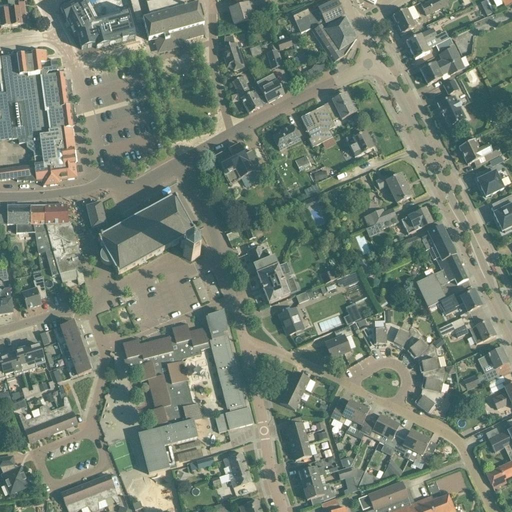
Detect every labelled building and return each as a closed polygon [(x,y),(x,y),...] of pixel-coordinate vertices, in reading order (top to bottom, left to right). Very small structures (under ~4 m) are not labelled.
[(72,0),(63,5),(64,7),(60,9),(67,22),(70,21),(72,25),(69,26),(75,38),(78,36),(82,50),(96,46),(96,49),(136,39),(128,10),(113,14),(114,14),(120,12),(121,16),(122,18),(96,26),(87,9),(89,8),(90,10),(91,10),(86,0),(72,0)] [(129,0),(137,27),(144,25),(148,41),(156,39),(158,49),(160,49),(161,51),(167,49),(171,48),(168,36),(204,26),(198,5),(197,5),(195,0),(129,0)] [(265,0),(244,0),(243,1),(244,6),(229,11),(234,26),(252,20),(252,18),(258,16),(256,10),(267,6),(265,0)] [(434,0),(421,6),(426,16),(448,6),(445,0),(434,0)] [(511,0),(501,0),(506,10),(511,6),(511,0)] [(291,15),(301,35),(310,30),(324,24),(325,25),(344,17),(336,2),(309,15),(306,8),(291,15)] [(13,9),(9,10),(11,27),(21,26),(20,17),(26,17),(25,3),(13,5),(13,9)] [(393,17),(402,35),(415,28),(412,22),(419,18),(413,7),(406,11),(393,17)] [(487,17),(493,14),(490,8),(484,11),(487,17)] [(0,24),(1,29),(11,27),(9,10),(0,11),(0,24)] [(321,27),(312,33),(316,40),(333,65),(344,58),(354,44),(355,39),(345,20),(334,26),(328,30),(324,32),(321,27)] [(438,53),(452,46),(448,36),(445,33),(437,37),(433,30),(406,43),(415,61),(424,57),(429,54),(427,50),(435,47),(438,53)] [(233,37),(225,38),(224,48),(228,47),(229,49),(221,51),(227,69),(231,68),(232,69),(234,72),(244,69),(238,50),(242,49),(240,43),(236,44),(235,45),(233,37)] [(277,44),(280,52),(292,47),(289,40),(277,44)] [(262,54),(260,47),(251,49),(252,56),(262,54)] [(442,63),(437,65),(437,64),(420,72),(428,86),(444,78),(449,76),(450,77),(465,69),(456,50),(440,57),(442,63)] [(35,166),(1,170),(2,182),(17,180),(17,183),(23,182),(23,183),(30,182),(30,183),(36,183),(36,184),(43,183),(43,188),(60,185),(60,182),(78,179),(72,139),(74,138),(70,107),(68,107),(67,97),(68,97),(70,94),(68,83),(67,82),(66,82),(63,71),(58,72),(56,61),(48,63),(46,52),(0,58),(0,84),(1,94),(0,94),(0,95),(0,99),(7,99),(12,140),(19,140),(19,145),(27,144),(27,148),(33,153),(35,166)] [(277,52),(267,55),(271,70),(282,67),(277,52)] [(309,81),(327,69),(325,65),(319,67),(314,66),(311,71),(305,74),(309,81)] [(472,71),(464,74),(469,84),(472,85),(476,83),(477,80),(472,71)] [(241,100),(249,115),(262,108),(254,93),(250,95),(245,86),(249,83),(246,77),(242,79),(241,79),(232,84),(241,100)] [(267,78),(256,84),(267,105),(284,96),(277,82),(271,85),(267,78)] [(454,82),(444,87),(448,96),(459,91),(454,82)] [(334,107),(326,111),(332,122),(340,118),(342,121),(356,114),(346,95),(332,102),(334,107)] [(466,120),(454,97),(437,106),(449,129),(466,120)] [(332,122),(326,111),(322,113),(320,109),(301,119),(307,132),(306,132),(307,134),(308,134),(311,140),(309,141),(312,148),(333,139),(329,131),(335,128),(332,122)] [(272,138),(280,152),(300,142),(293,126),(280,133),(280,134),(272,138)] [(352,137),(346,140),(355,158),(373,149),(365,134),(353,140),(352,137)] [(459,149),(467,166),(474,163),(476,168),(498,157),(501,156),(497,147),(490,151),(488,146),(479,151),(474,141),(459,149)] [(215,159),(230,186),(253,173),(255,177),(261,174),(258,170),(261,169),(251,152),(245,155),(239,146),(215,159)] [(296,162),(300,174),(311,169),(307,158),(296,162)] [(501,158),(493,162),(496,167),(503,163),(501,158)] [(481,180),(477,181),(485,198),(503,190),(495,173),(492,174),(489,170),(479,175),(481,180)] [(314,175),(315,182),(328,180),(326,172),(314,175)] [(376,183),(380,191),(388,187),(397,205),(412,198),(401,175),(388,181),(387,178),(376,183)] [(319,196),(304,203),(306,209),(322,202),(319,196)] [(503,210),(493,215),(502,233),(503,232),(504,234),(511,230),(511,229),(511,228),(511,227),(511,196),(502,201),(500,202),(503,210)] [(106,226),(97,229),(101,237),(100,237),(100,238),(98,239),(104,251),(103,251),(102,252),(102,253),(101,253),(101,254),(100,255),(100,257),(100,258),(100,259),(100,260),(101,261),(101,262),(102,263),(103,264),(104,265),(105,265),(106,266),(107,266),(109,266),(110,265),(112,265),(118,276),(181,241),(183,245),(182,245),(181,245),(180,246),(180,247),(180,248),(181,249),(182,249),(182,257),(191,262),(200,258),(200,248),(191,242),(190,243),(187,238),(195,234),(194,233),(195,233),(176,198),(175,198),(175,197),(109,233),(106,226)] [(92,230),(97,229),(106,226),(107,226),(101,204),(86,208),(92,230)] [(45,208),(45,225),(68,224),(67,207),(45,208)] [(16,235),(35,234),(33,225),(31,225),(30,208),(7,208),(0,208),(0,225),(16,226),(16,235)] [(30,208),(31,225),(33,225),(35,234),(38,255),(46,253),(52,277),(60,275),(53,254),(52,248),(49,239),(45,225),(45,208),(30,208)] [(369,228),(396,217),(393,209),(385,212),(384,209),(364,217),(369,228)] [(409,236),(433,224),(425,210),(414,215),(402,222),(409,236)] [(218,215),(223,223),(230,219),(225,211),(218,215)] [(396,217),(369,228),(366,230),(369,238),(383,233),(382,231),(399,223),(396,217)] [(68,224),(45,225),(49,239),(52,248),(53,254),(60,275),(63,285),(77,281),(78,285),(85,284),(71,224),(68,224)] [(434,248),(449,241),(442,227),(420,237),(423,242),(430,238),(434,248)] [(256,238),(253,228),(246,230),(249,241),(256,238)] [(226,236),(229,243),(239,238),(236,231),(226,236)] [(370,251),(364,234),(356,237),(363,254),(370,251)] [(436,260),(442,271),(442,272),(444,271),(444,270),(459,263),(449,241),(434,248),(429,251),(434,261),(436,260)] [(409,249),(406,243),(400,246),(403,252),(409,249)] [(262,247),(248,253),(257,276),(277,268),(274,259),(271,260),(266,250),(264,251),(262,247)] [(442,272),(442,271),(416,284),(428,308),(435,305),(446,299),(439,286),(447,282),(448,284),(455,280),(457,286),(468,281),(459,263),(444,270),(444,271),(442,272)] [(277,268),(257,276),(269,305),(290,297),(289,296),(298,293),(292,279),(288,281),(286,276),(285,275),(281,277),(277,268)] [(369,269),(362,273),(365,279),(367,279),(373,275),(374,275),(371,268),(369,269)] [(7,270),(0,270),(0,279),(3,282),(8,281),(7,270)] [(334,272),(320,277),(323,286),(338,280),(334,272)] [(356,273),(337,281),(338,286),(344,289),(360,282),(356,273)] [(22,294),(27,310),(41,306),(40,300),(46,298),(43,280),(34,282),(33,282),(36,290),(22,294)] [(0,316),(13,315),(9,289),(4,290),(3,292),(0,295),(0,316)] [(464,306),(468,313),(481,307),(477,299),(473,292),(458,299),(452,302),(455,308),(463,304),(464,306)] [(297,297),(300,305),(310,300),(307,293),(297,297)] [(452,302),(458,299),(456,295),(441,302),(442,304),(439,305),(445,317),(457,311),(455,308),(452,302)] [(377,302),(381,309),(384,307),(385,309),(387,308),(385,306),(388,304),(384,298),(377,302)] [(348,316),(344,317),(346,325),(361,321),(356,304),(346,307),(348,316)] [(437,309),(435,305),(428,308),(430,313),(437,309)] [(279,316),(283,326),(284,326),(288,337),(303,331),(295,310),(279,316)] [(203,329),(189,333),(187,324),(186,324),(187,326),(173,330),(172,328),(171,328),(174,339),(170,340),(169,336),(168,336),(169,338),(139,346),(138,339),(137,339),(137,341),(123,345),(123,343),(122,343),(124,353),(128,365),(126,365),(127,370),(136,368),(140,383),(147,381),(155,411),(147,413),(152,433),(139,436),(149,475),(169,471),(177,469),(171,447),(198,440),(193,422),(200,420),(196,406),(190,407),(184,383),(187,382),(182,361),(202,356),(200,351),(211,349),(228,414),(223,415),(227,432),(253,425),(249,409),(247,409),(222,314),(206,319),(209,333),(205,334),(204,328),(203,328),(203,329)] [(461,320),(438,330),(441,338),(454,332),(465,327),(461,320)] [(469,331),(470,333),(476,346),(495,337),(488,322),(476,328),(469,331)] [(53,331),(58,343),(78,336),(74,324),(53,331)] [(392,347),(401,351),(411,329),(410,329),(409,332),(391,324),(385,325),(386,348),(386,347),(392,346),(392,347)] [(376,349),(386,348),(385,325),(385,328),(365,329),(359,332),(371,353),(371,352),(370,351),(375,348),(376,349)] [(325,345),(331,360),(350,352),(346,343),(344,339),(353,335),(350,327),(335,332),(338,339),(325,345)] [(465,327),(454,332),(457,339),(468,334),(465,327)] [(407,353),(414,360),(432,345),(429,347),(416,332),(411,329),(401,351),(402,350),(407,352),(407,353)] [(40,336),(44,347),(49,345),(45,334),(40,336)] [(58,343),(62,355),(82,348),(78,336),(58,343)] [(440,339),(434,345),(438,350),(444,345),(440,339)] [(39,345),(20,351),(27,374),(37,371),(36,368),(45,366),(39,345)] [(421,374),(431,372),(444,368),(440,369),(435,349),(432,345),(414,360),(414,361),(415,360),(419,364),(418,364),(421,374)] [(62,355),(66,368),(87,360),(82,348),(62,355)] [(478,361),(481,369),(492,364),(495,371),(508,365),(501,350),(488,356),(478,361)] [(20,351),(0,357),(7,377),(14,375),(15,378),(27,374),(20,351)] [(87,360),(66,368),(71,380),(91,373),(87,360)] [(455,374),(454,367),(446,368),(448,376),(455,374)] [(423,380),(421,390),(444,395),(444,394),(441,394),(445,374),(444,368),(431,372),(421,374),(421,375),(422,374),(424,380),(423,380)] [(54,374),(57,385),(63,383),(59,372),(54,374)] [(295,373),(290,384),(305,391),(310,381),(295,373)] [(476,376),(464,381),(468,391),(480,386),(476,376)] [(45,384),(39,387),(41,394),(48,391),(45,384)] [(290,384),(285,394),(300,402),(305,391),(290,384)] [(33,391),(31,392),(32,397),(40,394),(38,386),(38,385),(32,387),(33,391)] [(506,394),(492,401),(496,411),(511,404),(511,405),(511,385),(504,389),(506,394)] [(27,388),(22,390),(24,400),(32,397),(31,392),(29,393),(27,388)] [(444,395),(421,390),(423,390),(421,396),(414,404),(428,415),(431,416),(437,408),(443,400),(444,395)] [(300,402),(285,394),(280,405),(295,412),(300,402)] [(2,407),(11,404),(10,397),(0,400),(2,407)] [(64,408),(58,410),(65,430),(78,425),(67,398),(64,399),(64,408)] [(336,407),(330,419),(333,421),(331,426),(339,431),(342,425),(344,426),(346,420),(351,423),(359,407),(349,402),(344,412),(336,407)] [(18,403),(12,406),(15,412),(21,410),(18,403)] [(319,409),(326,412),(328,406),(322,403),(319,409)] [(46,406),(43,407),(53,435),(65,430),(58,410),(51,413),(46,406)] [(40,417),(34,419),(42,439),(53,435),(43,407),(40,408),(40,417)] [(351,423),(346,434),(361,441),(364,436),(370,424),(364,421),(369,412),(359,407),(351,423)] [(42,439),(34,419),(27,422),(22,415),(19,417),(29,444),(42,439)] [(379,443),(382,438),(390,422),(380,417),(375,427),(370,424),(364,436),(379,443)] [(511,420),(507,423),(509,428),(511,427),(511,430),(499,436),(496,430),(486,435),(495,454),(511,445),(511,420)] [(316,424),(318,431),(325,429),(323,422),(316,424)] [(382,438),(379,444),(384,446),(395,451),(400,439),(395,436),(399,427),(390,422),(382,438)] [(286,429),(289,440),(306,435),(302,424),(286,429)] [(403,457),(409,460),(420,437),(410,432),(405,442),(400,439),(395,451),(404,455),(403,457)] [(318,435),(320,443),(328,440),(325,433),(318,435)] [(289,440),(292,451),(309,447),(306,435),(289,440)] [(420,437),(409,460),(414,463),(415,460),(423,465),(427,466),(433,455),(425,451),(430,441),(420,437)] [(309,447),(292,451),(295,462),(312,458),(309,447)] [(190,460),(203,457),(201,450),(189,453),(190,460)] [(332,457),(330,451),(323,453),(325,459),(332,457)] [(230,467),(232,474),(247,469),(242,454),(223,461),(226,469),(230,467)] [(444,454),(436,457),(439,464),(447,461),(444,454)] [(0,459),(0,468),(4,476),(3,477),(6,486),(9,485),(13,494),(29,487),(21,469),(16,471),(13,466),(14,466),(13,458),(0,459)] [(190,464),(192,472),(215,465),(212,458),(190,464)] [(349,458),(340,461),(343,469),(345,468),(345,470),(350,468),(354,461),(349,458)] [(391,460),(380,482),(395,476),(399,480),(402,473),(391,460)] [(511,462),(498,469),(486,475),(489,482),(494,491),(507,485),(505,480),(511,476),(511,462)] [(301,483),(326,476),(324,468),(317,470),(316,468),(298,473),(301,483)] [(338,472),(341,481),(346,480),(352,478),(353,478),(350,468),(345,470),(338,472)] [(247,469),(232,474),(234,480),(230,481),(233,489),(252,483),(247,469)] [(365,474),(358,490),(378,483),(379,480),(365,474)] [(109,476),(97,481),(105,501),(111,498),(117,505),(120,504),(109,476)] [(212,480),(214,486),(221,484),(219,478),(212,480)] [(301,483),(298,484),(300,488),(303,487),(304,492),(309,491),(322,487),(319,478),(306,481),(301,483)] [(97,481),(85,486),(95,511),(98,511),(98,503),(105,501),(97,481)] [(346,511),(345,508),(335,511),(454,511),(448,496),(433,502),(432,498),(410,506),(408,499),(410,498),(403,481),(368,494),(369,496),(358,500),(362,511),(373,507),(374,510),(369,511),(346,511)] [(322,487),(309,491),(304,492),(307,502),(322,497),(324,502),(335,498),(334,494),(332,495),(329,486),(329,485),(322,487)] [(95,511),(85,486),(73,490),(81,510),(88,507),(91,511),(95,511)] [(347,491),(344,492),(345,496),(357,492),(355,487),(347,490),(347,491)] [(75,511),(81,510),(73,490),(61,495),(67,511),(75,511)] [(204,509),(205,511),(226,511),(233,510),(229,501),(204,509)] [(135,511),(143,509),(140,502),(132,505),(134,511),(135,511)] [(261,511),(258,502),(239,508),(240,511),(261,511)]
